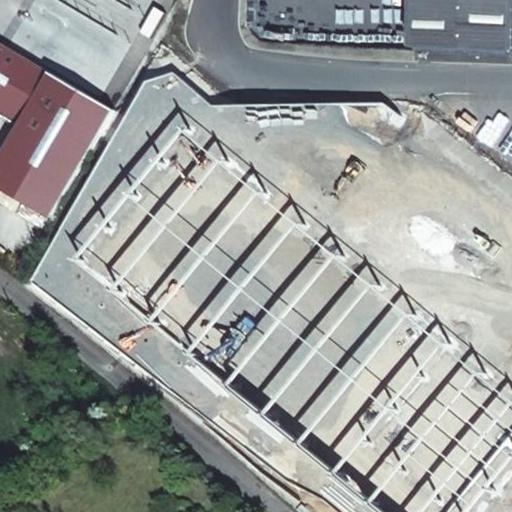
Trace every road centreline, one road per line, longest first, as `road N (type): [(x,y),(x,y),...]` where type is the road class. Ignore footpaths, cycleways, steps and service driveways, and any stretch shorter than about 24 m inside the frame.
road 1 (unknown): [(407,67),(345,117),(145,112),(125,129),(72,231),(67,258),(67,277),(95,319),(358,511)]
road 2 (residential): [(285,511),(0,269)]
road 3 (unknown): [(459,439),(342,376),(456,164)]
road 4 (unknown): [(215,0),(219,19),(249,50),(407,67)]
